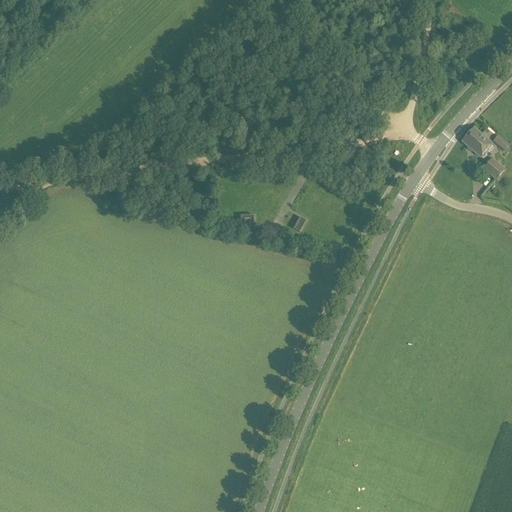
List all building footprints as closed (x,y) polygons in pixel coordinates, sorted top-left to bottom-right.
[(481,158),(493,144),(475,128),(463,142),(481,158)] [(497,144),(511,152),(511,150),(511,143),(501,137),(497,144)] [(497,181),(507,170),(493,159),(483,170),(497,181)] [(339,172),(351,171),(350,163),(338,164),(339,172)] [(300,234),(306,222),(300,218),(293,230),(300,234)] [(241,232),(254,232),(253,222),(240,223),(241,232)]
